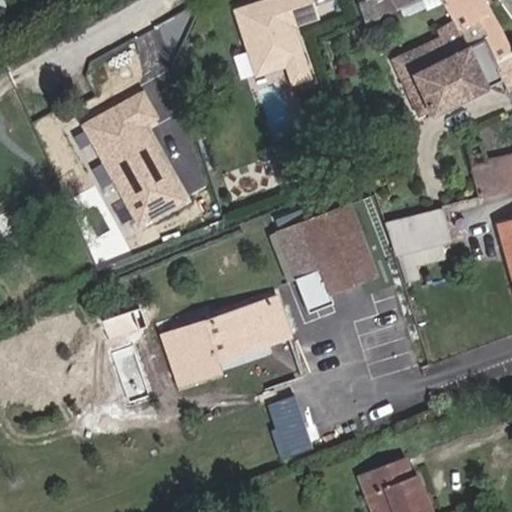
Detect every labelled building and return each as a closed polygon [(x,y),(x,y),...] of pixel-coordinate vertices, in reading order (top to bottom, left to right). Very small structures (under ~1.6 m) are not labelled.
[(287,68),(293,86),(311,80),(293,28),(319,19),(312,0),(292,0),(292,1),(273,7),(271,2),(235,14),(249,54),(260,50),(268,74),(287,68)] [(365,26),(384,16),(375,0),(362,0),(354,4),(364,24),(365,26)] [(397,10),(396,7),(392,0),(375,0),(384,16),(397,10)] [(416,0),(400,8),(406,19),(427,9),(422,0),(416,0)] [(422,0),(427,9),(439,2),(438,0),(422,0)] [(508,53),(488,15),(479,0),(438,0),(439,2),(452,24),(468,48),(483,40),(497,72),(499,71),(494,60),(508,53)] [(432,116),(463,100),(443,59),(468,48),(452,24),(438,31),(441,37),(402,56),(432,116)] [(501,81),(497,72),(483,40),(468,48),(443,59),(463,100),(486,89),(485,86),(501,81)] [(506,92),(511,88),(511,60),(508,53),(494,60),(499,71),(497,72),(501,81),(506,92)] [(189,201),(151,121),(159,117),(145,87),(81,117),(134,228),(189,201)] [(470,168),(486,163),(481,141),(465,146),(470,168)] [(270,148),(274,163),(289,158),(284,144),(270,148)] [(511,188),(511,155),(486,163),(470,168),(477,198),(478,198),(511,188)] [(441,215),(480,204),(478,198),(477,198),(439,208),(441,215)] [(328,294),(375,276),(348,204),(300,223),(319,270),(328,294)] [(441,243),(448,241),(441,215),(439,208),(385,222),(395,256),(398,255),(441,243)] [(511,221),(498,225),(511,277),(511,221)] [(294,280),(319,270),(300,223),(276,232),(294,280)] [(415,268),(445,259),(441,243),(398,255),(397,255),(404,282),(403,282),(407,297),(422,292),(415,268)] [(214,360),(287,336),(275,299),(163,336),(180,385),(218,372),(214,360)] [(270,344),(221,360),(224,368),(273,352),(270,344)] [(371,511),(430,511),(416,474),(411,476),(404,457),(357,475),(371,511)]
